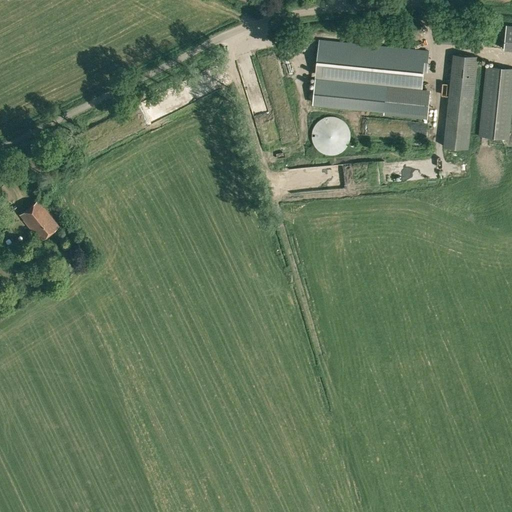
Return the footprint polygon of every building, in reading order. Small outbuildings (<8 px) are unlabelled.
[(502,49),(504,29),(439,23),(437,42),(502,49)] [(511,50),(511,25),(506,24),(503,50),(511,50)] [(427,71),(429,50),(319,40),(314,82),(312,104),(384,110),(383,114),(428,119),(431,89),(422,88),(424,71),(427,71)] [(468,148),(478,56),(453,53),(443,146),(468,148)] [(270,62),(271,75),(282,74),(281,61),(270,62)] [(509,139),(511,112),(511,68),(486,65),(478,136),(509,139)] [(352,135),(352,131),(351,127),(349,124),(346,120),(342,118),(339,116),(335,115),(331,115),(328,115),(324,116),(320,119),(318,121),(316,124),(314,127),(313,131),(312,135),(313,139),(314,143),(316,146),(318,149),(321,151),(324,153),(328,155),(332,155),(336,155),(340,153),(343,152),(346,149),(349,146),(351,143),(352,139),(352,135)] [(0,204),(1,206),(13,197),(0,179),(0,204)] [(40,240),(58,225),(38,200),(19,214),(40,240)]
